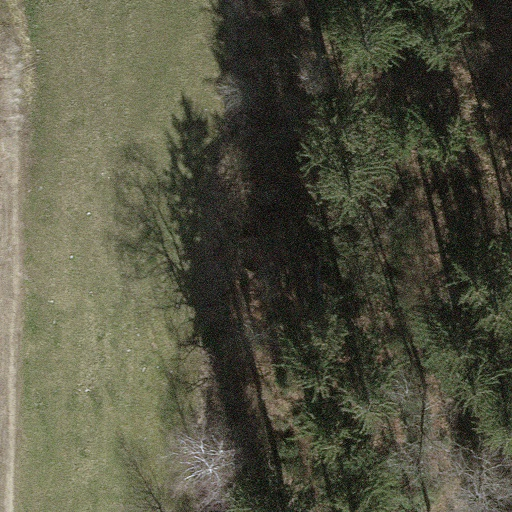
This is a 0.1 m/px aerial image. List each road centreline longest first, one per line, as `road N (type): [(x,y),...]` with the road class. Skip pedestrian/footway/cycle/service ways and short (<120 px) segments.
road 1 (track): [(4,511),(1,0)]
road 2 (track): [(511,421),(433,511)]
